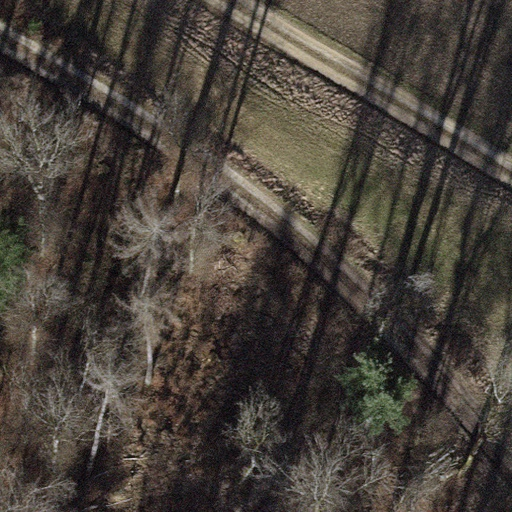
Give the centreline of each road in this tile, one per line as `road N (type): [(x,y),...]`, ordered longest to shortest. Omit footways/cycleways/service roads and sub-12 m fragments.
road 1 (track): [(511,451),(420,348),(51,50),(0,29)]
road 2 (track): [(511,175),(225,0)]
